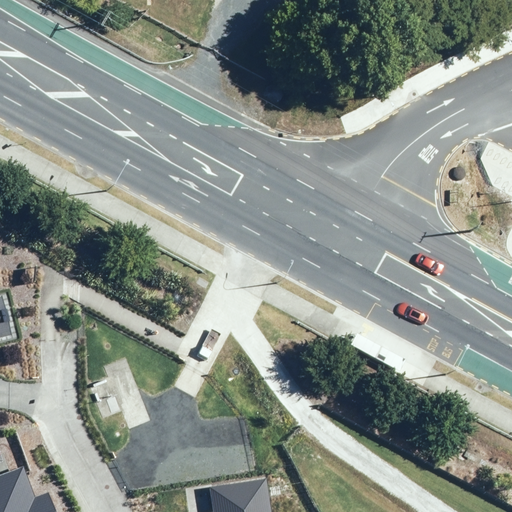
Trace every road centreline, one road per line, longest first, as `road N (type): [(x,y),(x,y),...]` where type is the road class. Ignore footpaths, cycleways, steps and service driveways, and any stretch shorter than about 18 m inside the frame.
road 1 (primary): [(0,68),(278,222)]
road 2 (primary): [(511,338),(278,222)]
road 3 (residential): [(53,285),(52,405),(110,511)]
